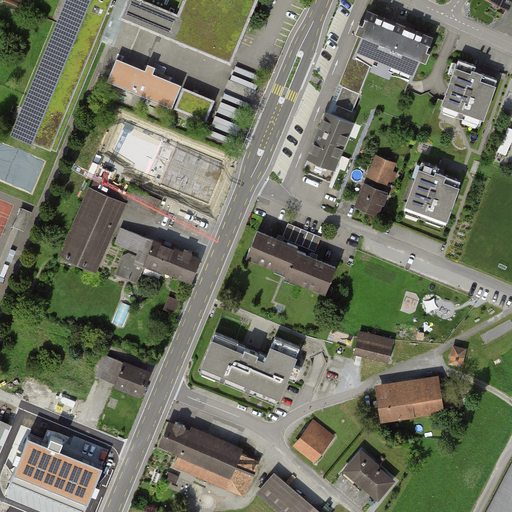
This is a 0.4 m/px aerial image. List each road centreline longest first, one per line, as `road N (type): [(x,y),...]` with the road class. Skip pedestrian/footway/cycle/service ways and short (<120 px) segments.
road 1 (residential): [(511,291),(249,184)]
road 2 (residential): [(357,511),(254,424),(165,387)]
road 3 (primary): [(165,387),(249,184)]
road 4 (primary): [(249,184),(324,0)]
road 5 (residential): [(0,394),(137,453)]
